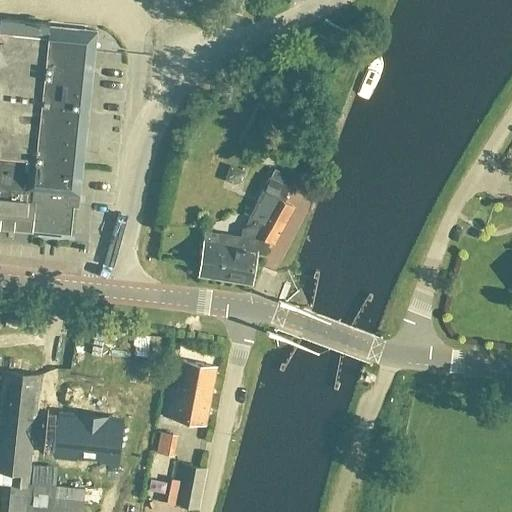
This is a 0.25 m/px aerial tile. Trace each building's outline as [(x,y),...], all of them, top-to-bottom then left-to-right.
[(0,200),(32,203),(29,231),(71,235),(73,207),(78,208),(85,133),(95,33),(52,28),(52,24),(2,19),(1,32),(0,32),(0,200)] [(264,255),(267,242),(275,246),(294,210),(284,204),(288,189),(287,188),(292,180),(274,170),(256,204),(257,204),(250,218),(255,221),(254,226),(243,231),(241,242),(206,236),(199,277),(252,287),(258,254),(264,255)] [(0,228),(29,231),(32,203),(0,200),(0,228)] [(205,426),(216,368),(182,361),(176,392),(168,390),(163,418),(205,426)] [(27,489),(39,376),(4,372),(0,414),(0,473),(12,475),(11,487),(27,489)] [(116,464),(120,432),(104,430),(105,422),(59,417),(54,456),(116,464)] [(168,504),(198,510),(205,469),(175,464),(168,504)] [(82,511),(85,489),(32,485),(31,492),(13,490),(11,511),(82,511)]
